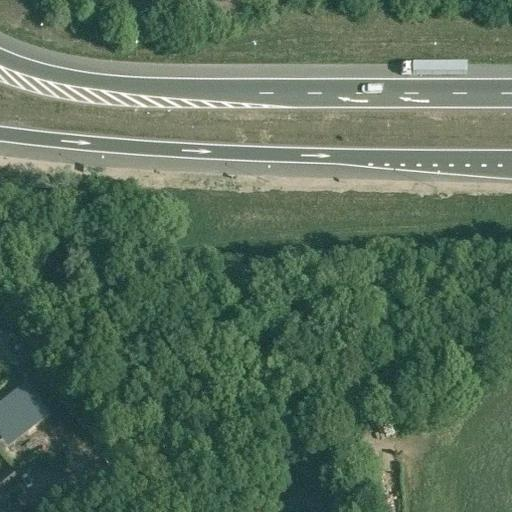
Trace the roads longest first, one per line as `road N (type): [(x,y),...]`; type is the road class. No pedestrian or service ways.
road 1 (motorway): [(511,95),(126,91),(64,83),(0,62)]
road 2 (motorway): [(0,135),(281,154),(511,155)]
road 3 (unclassified): [(174,511),(511,334)]
